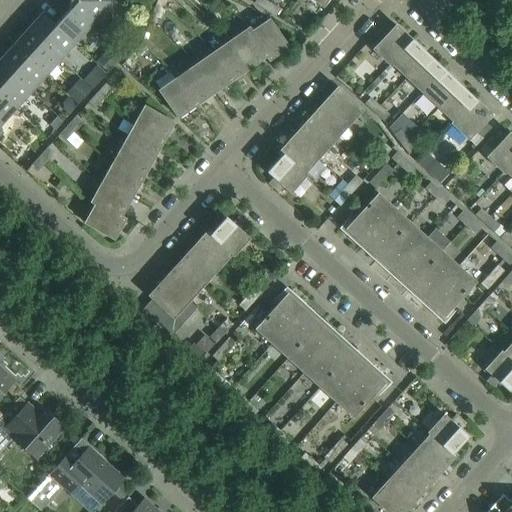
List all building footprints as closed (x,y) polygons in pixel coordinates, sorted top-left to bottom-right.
[(111,25),(111,0),(69,0),(69,7),(54,24),(73,41),(89,25),(111,25)] [(266,0),(256,0),(255,2),(266,9),(270,2),(266,0)] [(280,8),(270,2),(266,9),(275,15),(280,8)] [(160,18),(164,6),(157,3),(152,15),(160,18)] [(73,41),(54,24),(43,14),(28,30),(59,58),(73,41)] [(288,45),(269,18),(252,30),(251,31),(267,54),(266,55),(268,59),(288,45)] [(373,48),(389,62),(411,39),(395,24),(389,30),(383,25),(374,34),(380,40),(373,48)] [(251,31),(252,30),(249,26),(230,39),(249,66),(266,55),(267,54),(251,31)] [(59,58),(28,30),(14,46),(44,74),(59,58)] [(249,66),(230,39),(212,52),(231,79),(249,66)] [(406,76),(427,54),(411,39),(389,62),(390,64),(392,62),(406,76)] [(148,49),(141,43),(133,52),(139,58),(148,49)] [(44,74),(14,46),(0,61),(0,62),(30,90),(44,74)] [(131,67),(139,58),(133,52),(125,62),(131,67)] [(231,79),(212,52),(194,64),(213,91),(231,79)] [(422,91),(443,69),(427,54),(406,76),(422,91)] [(30,90),(0,62),(0,92),(15,106),(30,90)] [(213,91),(194,64),(177,77),(195,104),(213,91)] [(438,106),(459,84),(443,69),(422,91),(438,106)] [(92,88),(100,79),(94,74),(86,83),(92,88)] [(195,104),(177,77),(159,89),(177,116),(195,104)] [(112,88),(106,83),(97,92),(103,98),(112,88)] [(454,121),(475,99),(459,84),(438,106),(454,121)] [(362,108),(337,86),(323,102),(347,124),(362,108)] [(0,122),(15,106),(0,92),(0,136),(1,135),(1,130),(0,128),(0,122)] [(95,107),(103,98),(97,92),(89,101),(95,107)] [(370,97),(365,103),(374,111),(379,105),(370,97)] [(491,114),(475,99),(454,121),(459,125),(457,127),(468,138),(476,130),(482,136),(491,126),(485,121),(491,114)] [(347,124),(323,102),(308,118),(332,140),(347,124)] [(163,140),(173,121),(145,105),(134,124),(163,140)] [(389,114),(379,105),(374,111),(383,119),(389,114)] [(55,129),(63,120),(57,115),(49,124),(55,129)] [(83,121),(77,115),(68,124),(74,130),(83,121)] [(332,140),(308,118),(293,135),(318,157),(332,140)] [(66,139),(74,130),(68,124),(60,134),(66,139)] [(152,159),(163,140),(134,124),(123,143),(152,159)] [(400,129),(394,133),(402,144),(408,138),(400,129)] [(503,170),(511,160),(511,133),(509,131),(503,138),(497,132),(488,142),(494,148),(487,155),(503,170)] [(318,157),(293,135),(278,152),(281,155),(282,154),(303,173),(304,172),(318,157)] [(415,148),(408,138),(402,144),(409,153),(415,148)] [(152,159),(123,143),(112,162),(141,178),(152,159)] [(383,157),(391,148),(385,144),(377,152),(383,157)] [(54,152),(48,147),(47,146),(39,156),(45,161),(54,152)] [(406,160),(397,151),(392,157),(401,165),(406,160)] [(374,167),(383,157),(377,152),(369,161),(374,167)] [(282,154),(281,155),(267,171),(274,176),(268,182),(278,191),(283,185),(290,191),(306,173),(304,172),(303,173),(282,154)] [(37,171),(45,161),(39,156),(31,165),(37,171)] [(415,168),(406,160),(401,165),(410,174),(415,168)] [(511,175),(511,160),(503,170),(504,172),(506,170),(511,175)] [(141,178),(112,162),(102,181),(130,197),(141,178)] [(383,178),(392,168),(386,163),(378,173),(383,178)] [(375,187),(383,178),(378,173),(369,182),(375,187)] [(354,189),(362,180),(356,175),(348,184),(354,189)] [(120,216),(121,215),(130,197),(102,181),(91,201),(95,203),(95,202),(120,216)] [(440,190),(431,182),(425,188),(434,196),(440,190)] [(346,198),(354,189),(348,184),(340,193),(346,198)] [(449,198),(440,190),(434,196),(444,204),(449,198)] [(408,289),(424,304),(440,319),(475,281),(459,266),(442,251),(426,237),(410,222),(394,207),(377,192),(356,216),(353,213),(340,228),(359,245),(375,260),(392,275),(408,289)] [(113,238),(124,219),(125,217),(121,215),(120,216),(95,202),(95,203),(84,222),(113,238)] [(481,208),(476,214),(484,221),(489,216),(481,208)] [(472,219),(462,211),(457,216),(466,225),(472,219)] [(226,216),(212,232),(210,234),(232,253),(233,255),(249,237),(242,231),(248,224),(238,216),(232,222),(226,216)] [(499,225),(489,216),(484,221),(494,230),(499,225)] [(481,227),(472,219),(466,225),(475,233),(481,227)] [(210,234),(212,232),(208,229),(192,246),(217,269),(232,253),(210,234)] [(511,236),(506,231),(501,237),(510,245),(511,243),(511,236)] [(505,249),(496,241),(490,247),(500,255),(505,249)] [(217,269),(192,246),(178,262),(203,284),(217,269)] [(511,260),(511,255),(505,249),(500,255),(509,264),(511,260)] [(203,284),(178,262),(164,278),(188,300),(203,284)] [(504,270),(498,265),(497,264),(489,273),(495,279),(504,270)] [(507,287),(511,281),(511,273),(510,272),(501,281),(507,287)] [(487,288),(495,279),(489,273),(481,282),(487,288)] [(188,300),(164,278),(149,294),(152,298),(142,308),(172,335),(183,322),(182,322),(196,307),(188,300)] [(253,300),(261,291),(256,286),(247,295),(253,300)] [(320,386),(337,401),(353,416),(374,392),(377,395),(390,381),(371,363),(355,348),(339,334),(322,319),(306,304),(290,289),(255,327),(272,342),(288,357),(304,372),(320,386)] [(245,309),(253,300),(247,295),(239,304),(245,309)] [(495,300),(489,295),(480,304),(486,310),(495,300)] [(478,319),(486,310),(480,304),(472,313),(478,319)] [(224,332),(233,323),(227,318),(219,327),(224,332)] [(216,341),(224,332),(219,327),(210,336),(216,341)] [(226,351),(235,342),(229,336),(220,345),(226,351)] [(511,338),(500,352),(511,362),(511,338)] [(218,360),(226,351),(220,345),(212,355),(218,360)] [(511,362),(500,352),(485,368),(492,374),(486,380),(496,389),(501,383),(508,388),(511,383),(511,362)] [(215,371),(211,368),(205,362),(200,368),(209,377),(215,371)] [(13,378),(0,367),(0,392),(4,388),(16,399),(19,396),(23,391),(11,380),(13,378)] [(224,379),(215,371),(209,377),(218,385),(224,379)] [(239,393),(233,399),(242,408),(248,401),(239,393)] [(26,402),(19,396),(16,399),(0,416),(0,448),(11,436),(35,458),(39,454),(42,457),(52,446),(48,443),(64,425),(40,404),(35,410),(26,402)] [(258,410),(248,401),(242,408),(252,416),(258,410)] [(395,411),(389,406),(380,415),(386,421),(395,411)] [(444,413),(429,430),(428,431),(430,433),(431,431),(452,450),(466,434),(460,428),(466,422),(456,413),(450,419),(444,413)] [(378,430),(386,421),(380,415),(372,424),(378,430)] [(271,421),(266,427),(265,428),(275,436),(281,430),(271,421)] [(290,438),(281,430),(275,436),(284,445),(290,438)] [(431,431),(430,433),(416,448),(441,470),(456,453),(452,450),(431,431)] [(347,443),(342,439),(340,437),(332,447),(338,452),(347,443)] [(366,443),(360,438),(359,438),(351,447),(357,453),(366,443)] [(67,455),(49,474),(27,498),(40,510),(63,486),(70,493),(79,482),(101,502),(122,478),(88,447),(75,462),(67,455)] [(330,462),(338,452),(332,447),(324,456),(330,462)] [(349,462),(357,453),(351,447),(343,456),(349,462)] [(441,470),(416,448),(401,464),(426,486),(441,470)] [(305,452),(299,458),(308,467),(314,460),(305,452)] [(323,469),(319,465),(314,460),(308,467),(318,475),(323,469)] [(426,486),(401,464),(387,480),(411,502),(426,486)] [(402,511),(411,502),(387,480),(372,496),(389,511),(402,511)] [(502,493),(492,504),(501,511),(511,511),(511,501),(511,502),(502,493)] [(144,498),(138,505),(128,496),(113,511),(156,511),(158,510),(144,498)]
